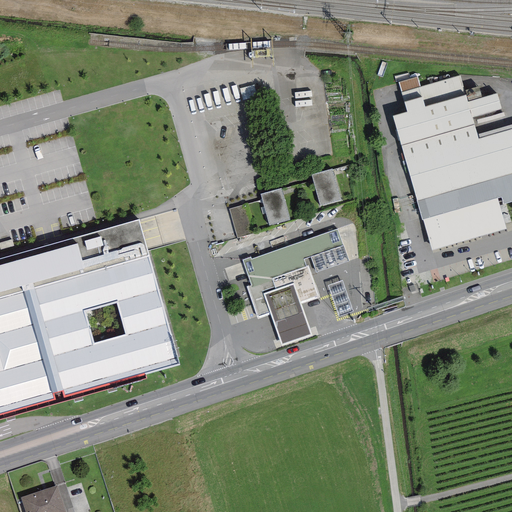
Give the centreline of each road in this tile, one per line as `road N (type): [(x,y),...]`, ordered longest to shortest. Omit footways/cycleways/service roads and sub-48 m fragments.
road 1 (primary): [(0,454),(373,330)]
road 2 (unclassified): [(373,330),(397,511)]
road 3 (primary): [(379,328),(511,284)]
